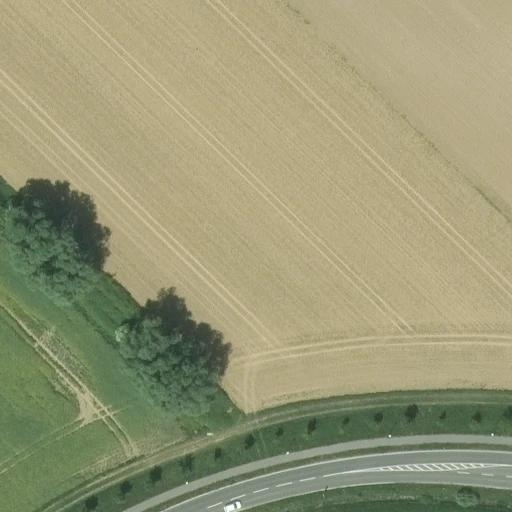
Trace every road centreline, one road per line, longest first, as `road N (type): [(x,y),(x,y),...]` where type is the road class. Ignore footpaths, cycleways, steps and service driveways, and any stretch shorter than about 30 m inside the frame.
road 1 (track): [(55,511),(230,433),(337,411),(511,406)]
road 2 (residential): [(511,473),(362,475),(207,511)]
